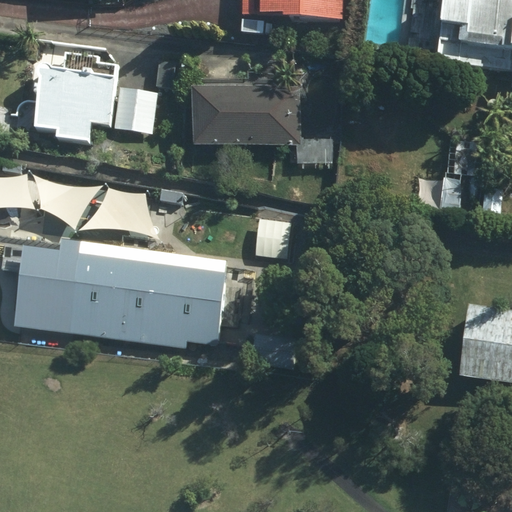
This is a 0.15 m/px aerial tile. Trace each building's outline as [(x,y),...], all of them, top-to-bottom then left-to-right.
[(345,25),(345,0),(245,0),(246,25),(345,25)] [(511,0),(451,0),(447,70),(511,73),(511,0)] [(190,62),(162,61),(160,92),(188,93),(190,62)] [(158,87),(45,78),(40,135),(60,137),(60,143),(92,145),(93,133),(154,138),(158,87)] [(304,141),(304,95),(197,96),(198,152),(303,151),(303,170),(333,170),(332,141),(304,141)] [(508,193),(483,190),(480,217),(505,220),(508,193)] [(182,195),(163,194),(161,227),(179,228),(182,195)] [(207,218),(202,216),(199,216),(196,216),(193,217),(191,218),(188,219),(186,221),(185,223),(183,225),(182,228),(182,231),(182,233),(182,236),(183,239),(184,241),(186,243),(188,245),(190,247),(193,248),(196,248),(198,249),(201,248),(204,248),(206,246),(208,245),(210,243),(212,240),(213,238),(214,235),(214,232),(214,230),(213,227),(212,225),(211,222),(209,220),(207,218)] [(294,225),(259,224),(258,260),(294,261),(294,225)] [(27,253),(18,331),(221,354),(231,268),(63,249),(62,257),(27,253)] [(511,315),(467,310),(458,381),(511,387),(511,315)] [(298,343),(264,336),(258,365),(292,372),(298,343)]
